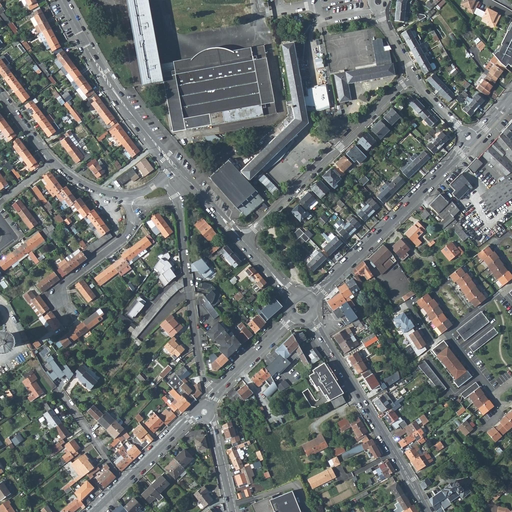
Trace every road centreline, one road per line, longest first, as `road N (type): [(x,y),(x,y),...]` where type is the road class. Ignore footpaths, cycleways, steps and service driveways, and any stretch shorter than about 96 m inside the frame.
road 1 (residential): [(242,240),(413,78)]
road 2 (residential): [(311,314),(427,511)]
road 3 (tertiary): [(310,299),(468,137)]
road 4 (residential): [(174,195),(199,362),(217,392)]
road 5 (tertiary): [(92,511),(204,411)]
road 6 (residential): [(69,315),(59,293),(126,235),(126,198)]
